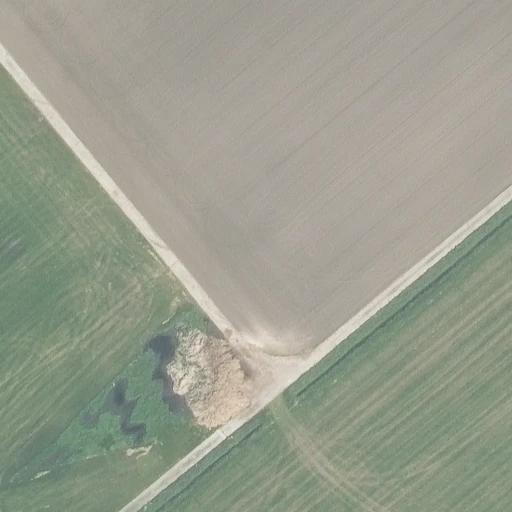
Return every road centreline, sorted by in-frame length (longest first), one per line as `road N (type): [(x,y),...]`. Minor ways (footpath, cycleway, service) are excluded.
road 1 (unclassified): [(91,511),(511,165)]
road 2 (unknown): [(0,44),(270,362)]
